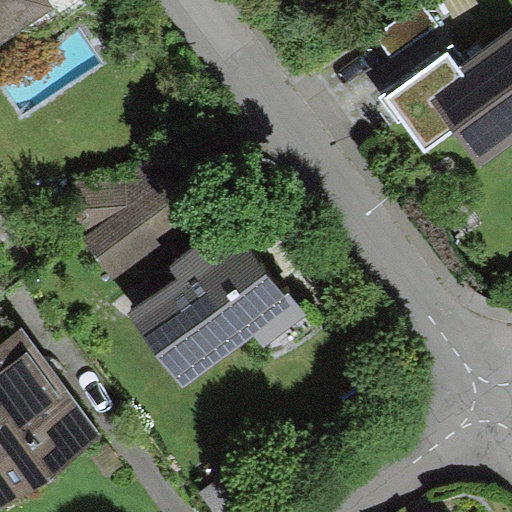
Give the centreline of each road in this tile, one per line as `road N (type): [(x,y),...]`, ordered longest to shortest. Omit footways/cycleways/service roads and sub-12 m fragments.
road 1 (residential): [(493,401),(196,0)]
road 2 (residential): [(332,511),(493,401)]
